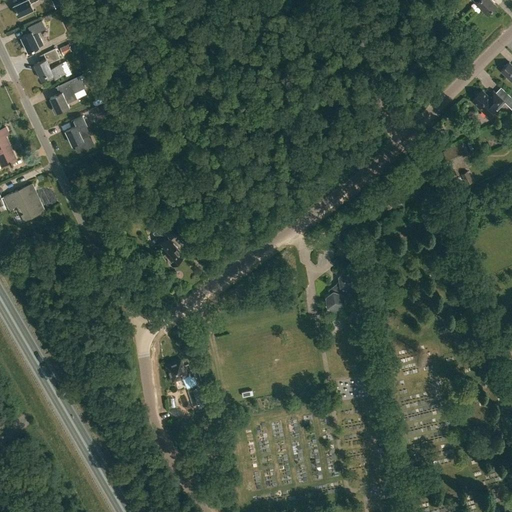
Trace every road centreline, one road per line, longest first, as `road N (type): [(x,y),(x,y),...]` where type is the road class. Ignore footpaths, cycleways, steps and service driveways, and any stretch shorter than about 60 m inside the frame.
road 1 (tertiary): [(144,336),(379,161),(511,31)]
road 2 (residential): [(144,336),(0,44)]
road 3 (trunk): [(124,511),(0,298)]
road 4 (tertiary): [(206,511),(163,442),(144,336)]
